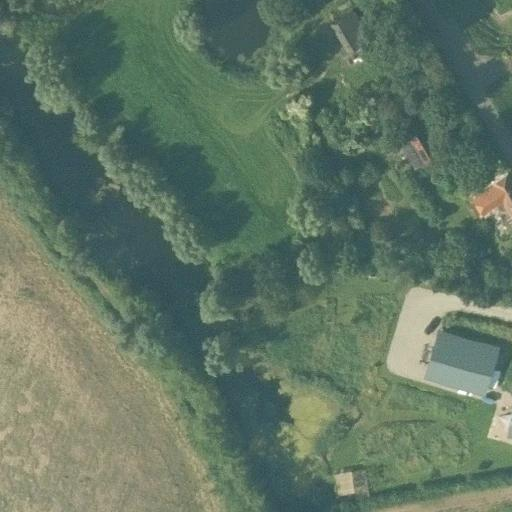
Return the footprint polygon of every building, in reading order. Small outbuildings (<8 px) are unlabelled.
[(332,22),(349,49),(371,35),(355,8),(332,22)] [(442,154),(420,116),(417,118),(411,107),(396,116),(402,127),(394,132),(416,170),(442,154)] [(358,114),(362,125),(379,119),(375,108),(358,114)] [(477,217),(505,201),(511,214),(511,177),(510,173),(493,180),(494,182),(467,197),(477,217)] [(427,370),(485,387),(496,349),(439,332),(427,370)]
